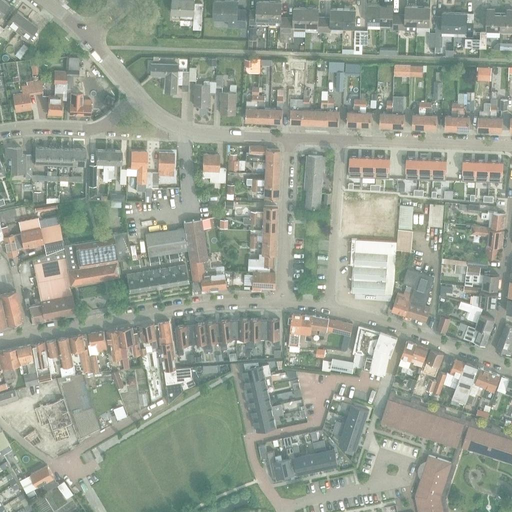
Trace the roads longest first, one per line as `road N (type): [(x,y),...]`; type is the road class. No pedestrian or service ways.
road 1 (residential): [(0,342),(169,310),(280,303)]
road 2 (tertiary): [(341,139),(511,145)]
road 3 (residential): [(329,308),(341,139)]
road 4 (residential): [(291,137),(280,303)]
road 5 (residential): [(329,308),(486,359)]
road 6 (residential): [(284,511),(261,479),(235,361)]
road 7 (residential): [(486,359),(501,315),(511,206)]
road 8 (residential): [(0,132),(97,128),(136,95)]
